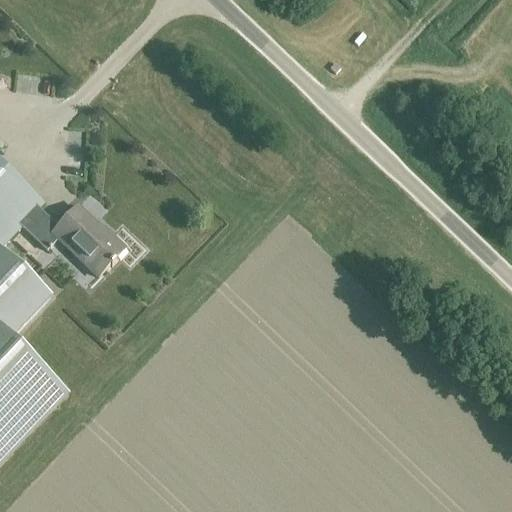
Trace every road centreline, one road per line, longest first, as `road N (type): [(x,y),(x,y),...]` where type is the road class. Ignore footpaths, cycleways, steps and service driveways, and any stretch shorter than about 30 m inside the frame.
road 1 (tertiary): [(511,285),(214,0)]
road 2 (track): [(449,0),(333,115)]
